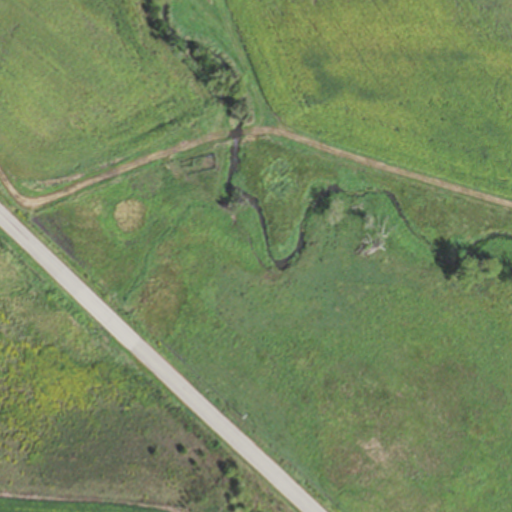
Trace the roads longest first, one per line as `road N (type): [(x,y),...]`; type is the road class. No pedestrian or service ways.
road 1 (track): [(0,172),(15,197),(37,204),(181,148),(258,132),(511,204)]
road 2 (secondary): [(314,511),(0,219)]
